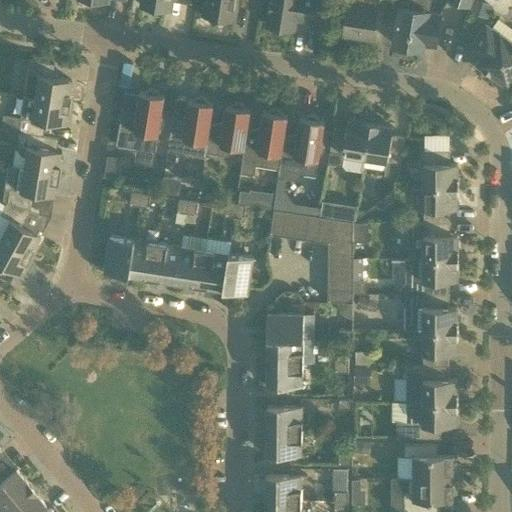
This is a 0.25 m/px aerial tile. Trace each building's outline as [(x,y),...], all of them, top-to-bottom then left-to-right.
[(141,0),(140,5),(172,10),(173,0),(141,0)] [(205,0),(204,15),(235,20),(238,0),(205,0)] [(316,22),(319,0),(270,0),(267,25),(295,29),(297,14),(303,15),(302,20),(316,22)] [(436,45),(441,14),(429,12),(430,0),(400,0),(393,44),(422,49),(423,43),(436,45)] [(471,0),(470,5),(468,11),(488,18),(493,5),(478,0),(471,0)] [(372,37),(377,6),(340,1),(338,15),(347,16),(344,37),(360,39),(360,36),(372,37)] [(511,26),(500,18),(492,28),(486,23),(468,48),(481,57),(476,64),(481,67),(481,70),(486,74),(487,76),(492,75),(509,88),(511,82),(511,26)] [(71,102),(73,86),(70,86),(71,80),(52,76),(54,63),(29,59),(23,95),(71,102)] [(160,94),(156,90),(150,89),(145,92),(140,91),(137,111),(122,109),(117,145),(156,151),(159,129),(160,129),(163,126),(164,125),(165,120),(164,119),(161,114),(164,95),(160,94)] [(23,95),(20,116),(17,130),(42,134),(45,121),(64,124),(65,118),(68,118),(71,102),(23,95)] [(205,157),(206,151),(210,123),(213,103),(209,102),(205,97),(199,96),(194,100),(189,99),(186,119),(173,117),(168,151),(205,157)] [(232,146),(244,148),(248,129),(251,109),(246,108),(242,103),(236,102),(231,106),(226,105),(223,125),(210,123),(206,151),(228,155),(231,153),(232,146)] [(283,114),(279,109),(273,108),(268,111),(263,111),(260,131),(248,129),(244,148),(241,172),(252,174),(254,172),(255,165),(279,168),(285,135),(288,114),(283,114)] [(320,119),(316,115),(310,114),(305,117),(300,116),(297,137),(285,135),(279,168),(278,177),(296,179),(304,173),(317,175),(319,159),(325,120),(320,119)] [(363,122),(348,120),(347,127),(334,125),(328,163),(343,165),(346,169),(364,172),(366,156),(371,123),(364,122),(364,121),(363,121),(363,122)] [(379,124),(380,123),(378,123),(378,124),(371,123),(366,156),(387,160),(384,174),(399,177),(405,137),(392,135),(393,127),(379,124)] [(17,130),(15,147),(21,155),(24,155),(22,168),(59,173),(62,157),(59,157),(60,151),(40,148),(42,134),(17,130)] [(424,185),(458,186),(458,163),(450,163),(450,149),(424,149),(424,185)] [(107,154),(104,174),(114,176),(117,155),(107,154)] [(57,190),(59,173),(22,168),(7,165),(4,187),(8,188),(6,201),(30,210),(33,192),(53,195),(54,189),(57,190)] [(450,208),(458,208),(458,186),(424,185),(424,222),(450,222),(450,208)] [(240,188),(238,202),(248,203),(250,189),(240,188)] [(140,206),(142,192),(132,191),(130,204),(140,206)] [(149,207),(151,194),(142,192),(140,206),(149,207)] [(187,213),(189,200),(180,198),(178,212),(187,213)] [(196,214),(198,201),(189,200),(187,213),(196,214)] [(318,214),(320,202),(306,200),(304,212),(318,214)] [(0,213),(8,218),(0,233),(0,239),(31,256),(39,242),(36,240),(39,235),(22,225),(30,210),(6,201),(0,213)] [(235,216),(237,203),(228,201),(225,215),(235,216)] [(244,218),(246,204),(237,203),(235,216),(244,218)] [(282,235),(286,210),(274,209),(270,234),(282,235)] [(294,237),(297,212),(286,210),(282,235),(294,237)] [(305,239),(309,214),(297,212),(294,237),(305,239)] [(317,241),(321,216),(309,214),(305,239),(317,241)] [(328,242),(354,221),(321,216),(317,241),(328,242)] [(354,254),(354,221),(328,242),(328,254),(354,254)] [(450,235),(450,222),(424,222),(408,222),(408,257),(424,257),(458,257),(458,235),(450,235)] [(130,274),(135,239),(110,235),(105,271),(129,275),(130,274)] [(23,270),(31,256),(0,239),(0,265),(17,274),(21,269),(23,270)] [(153,278),(158,242),(135,239),(130,274),(145,276),(145,277),(153,278)] [(177,281),(182,246),(158,242),(153,278),(161,279),(161,278),(177,281)] [(200,285),(206,249),(182,246),(177,281),(193,283),(193,284),(200,285)] [(224,288),(229,253),(206,249),(200,285),(208,286),(224,288)] [(248,292),(254,257),(229,253),(224,288),(224,289),(248,292)] [(354,266),(354,254),(328,254),(328,266),(354,266)] [(424,257),(408,257),(406,257),(406,293),(449,293),(450,280),(458,280),(458,257),(424,257)] [(353,278),(354,266),(328,266),(328,278),(353,278)] [(353,290),(353,278),(328,278),(328,289),(353,290)] [(353,301),(353,293),(353,290),(328,289),(328,301),(353,301)] [(449,293),(406,293),(406,329),(424,329),(457,329),(457,307),(449,307),(449,293)] [(268,337),(304,338),(304,313),(274,312),(268,312),(268,337)] [(353,339),(353,329),(340,329),(339,338),(352,339),(353,339)] [(449,352),(457,352),(457,329),(424,329),(424,365),(449,366),(449,352)] [(304,361),(304,351),(303,351),(303,338),(304,338),(268,337),(269,338),(268,353),(267,353),(267,361),(304,361)] [(349,362),(349,352),(335,352),(335,362),(349,362)] [(371,352),(356,352),(356,364),(371,364),(371,352)] [(303,386),(303,372),(304,372),(304,361),(267,361),(267,369),(268,385),(303,386)] [(349,372),(349,362),(335,362),(335,371),(349,372)] [(449,366),(424,365),(407,365),(407,401),(457,402),(457,379),(449,379),(449,366)] [(354,366),(354,383),(370,383),(371,366),(354,366)] [(353,408),(353,399),(339,399),(339,408),(353,408)] [(457,402),(407,401),(407,421),(398,421),(397,437),(441,438),(441,436),(440,435),(440,426),(441,426),(441,424),(457,424),(457,402)] [(303,430),(303,420),(302,420),(302,406),(267,405),(267,422),(266,430),(303,430)] [(302,455),(302,441),(303,441),(303,430),(266,430),(266,438),(267,438),(267,455),(302,455)] [(355,440),(354,451),(369,453),(370,441),(355,440)] [(437,444),(437,443),(404,443),(404,456),(414,456),(414,477),(457,478),(457,455),(432,455),(432,454),(431,454),(431,444),(437,444)] [(353,464),(353,454),(339,454),(339,464),(353,464)] [(30,486),(16,468),(0,480),(0,510),(1,510),(30,486)] [(302,500),(302,489),(301,489),(301,476),(267,475),(266,491),(265,500),(302,500)] [(457,500),(457,478),(414,477),(413,490),(404,490),(404,511),(431,511),(431,500),(457,500)] [(36,511),(45,504),(30,486),(1,510),(2,511),(36,511)] [(348,500),(348,491),(335,491),(335,500),(348,500)] [(301,511),(302,500),(265,500),(265,507),(266,507),(266,511),(301,511)] [(348,500),(335,500),(335,510),(348,510),(348,500)]
